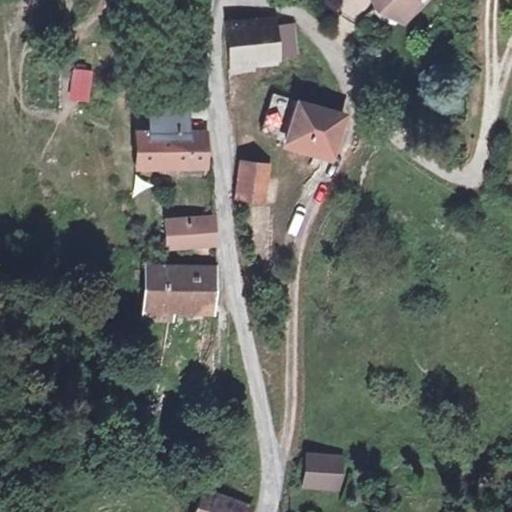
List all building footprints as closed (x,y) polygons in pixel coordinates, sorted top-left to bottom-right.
[(389,0),(410,21),(431,0),(389,0)] [(270,67),(270,61),(288,60),(291,35),(270,34),(270,28),(231,27),(228,63),(229,68),(270,67)] [(68,100),(91,100),(91,68),(68,68),(68,100)] [(345,97),(298,86),(283,153),(331,163),(345,97)] [(280,136),(292,98),(272,91),(260,129),(280,136)] [(146,118),(148,145),(204,146),(210,146),(204,120),(146,118)] [(204,146),(148,145),(128,144),(130,175),(205,176),(204,146)] [(245,199),(266,202),(265,166),(242,165),(245,199)] [(211,246),(212,222),(155,223),(158,249),(211,246)] [(219,314),(219,272),(138,275),(139,319),(219,314)] [(300,451),(300,487),(341,488),(342,452),(300,451)] [(241,511),(213,498),(206,511),(241,511)]
